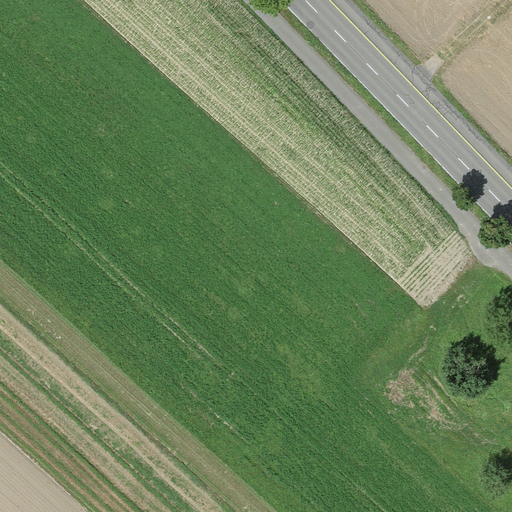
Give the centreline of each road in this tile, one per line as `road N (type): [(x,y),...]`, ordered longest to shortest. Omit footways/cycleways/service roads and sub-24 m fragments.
road 1 (primary): [(511,213),(305,0)]
road 2 (track): [(500,0),(400,98)]
